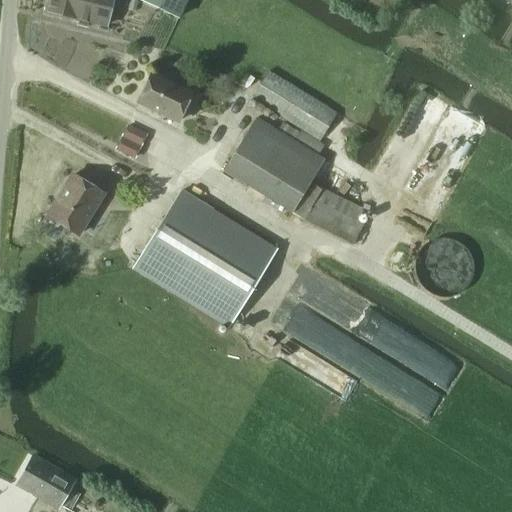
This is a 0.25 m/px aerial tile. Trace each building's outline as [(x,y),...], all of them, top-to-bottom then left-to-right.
[(50,0),(48,12),(106,26),(111,0),(50,0)] [(141,0),(178,18),(186,0),(141,0)] [(319,141),(336,113),(268,71),(251,99),(319,141)] [(177,122),(191,93),(151,74),(137,103),(177,122)] [(417,116),(423,118),(417,131),(408,127),(403,138),(426,148),(445,105),(426,97),(417,116)] [(427,157),(457,174),(484,128),(454,111),(427,157)] [(255,119),(223,171),(291,213),(309,184),(323,161),(317,157),(323,147),(301,133),(300,134),(283,123),(277,132),(255,119)] [(128,128),(121,141),(141,151),(147,138),(128,128)] [(121,141),(115,154),(135,163),(141,151),(121,141)] [(384,167),(415,168),(415,150),(411,150),(410,156),(385,156),(384,167)] [(77,235),(102,194),(72,175),(47,216),(77,235)] [(319,191),(309,184),(291,213),(305,221),(304,222),(353,246),(364,223),(357,219),(362,210),(320,189),(319,191)] [(228,328),(276,250),(180,191),(132,269),(228,328)] [(462,234),(473,209),(450,199),(439,224),(462,234)] [(360,378),(433,417),(463,361),(308,277),(296,300),(361,335),(343,369),(287,339),(277,358),(350,397),(360,378)] [(69,511),(83,486),(32,457),(16,485),(58,509),(60,507),(69,511)] [(132,511),(110,497),(100,511),(132,511)]
